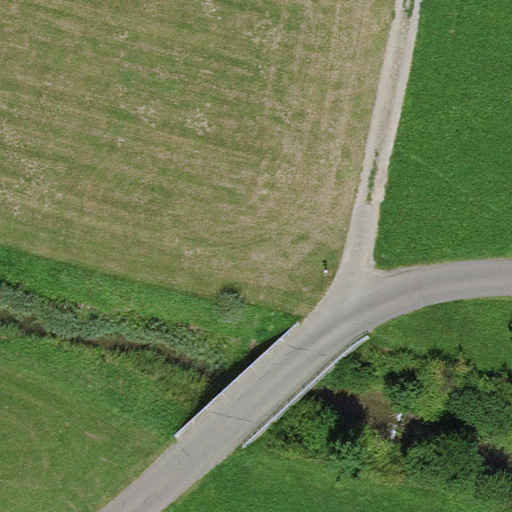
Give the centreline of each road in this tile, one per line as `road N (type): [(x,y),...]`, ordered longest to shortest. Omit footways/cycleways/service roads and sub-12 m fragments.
road 1 (unclassified): [(511,280),(369,308),(338,323),(137,511)]
road 2 (track): [(369,308),(359,265),(409,0)]
